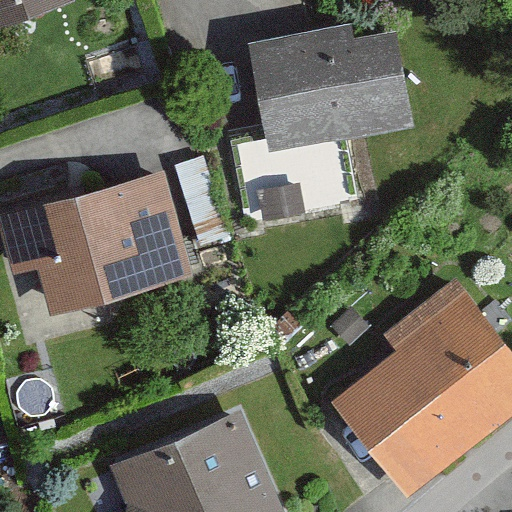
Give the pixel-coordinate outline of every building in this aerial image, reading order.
[(0,0),(0,24),(67,1),(66,0),(0,0)] [(340,42),(338,26),(244,42),(264,155),(405,132),(388,34),(340,42)] [(221,237),(199,158),(171,166),(193,245),(221,237)] [(150,175),(0,216),(0,250),(7,276),(33,269),(45,315),(179,278),(150,175)] [(301,222),(294,185),(256,192),(263,229),(301,222)] [(476,311),(449,279),(377,336),(391,353),(329,403),(405,497),(511,410),(511,364),(472,315),(476,311)] [(366,330),(348,308),(326,327),(343,348),(366,330)] [(272,511),(227,412),(103,469),(120,507),(119,511),(272,511)]
